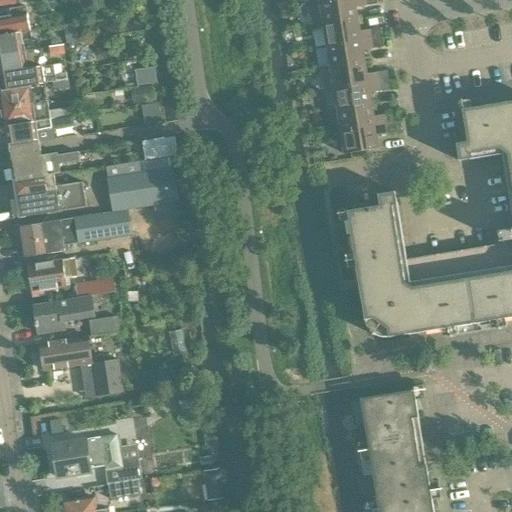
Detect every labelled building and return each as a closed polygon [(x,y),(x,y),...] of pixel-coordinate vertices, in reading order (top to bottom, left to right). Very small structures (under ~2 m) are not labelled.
[(313,27),(323,25),(358,20),(356,8),(376,4),(375,0),(342,0),(320,4),(309,5),(313,27)] [(0,37),(30,33),(26,7),(9,10),(11,17),(0,18),(0,37)] [(323,25),(327,47),(382,38),(380,28),(360,32),(358,20),(323,25)] [(0,37),(0,55),(39,49),(38,41),(32,41),(30,33),(0,37)] [(327,47),(330,68),(365,63),(363,51),(383,47),(382,38),(327,47)] [(96,41),(97,51),(109,49),(107,39),(96,41)] [(51,47),(52,56),(64,54),(62,45),(51,47)] [(0,55),(0,74),(38,69),(36,59),(41,58),(39,49),(0,55)] [(321,70),(324,91),(389,80),(387,71),(367,74),(365,63),(330,68),(321,70)] [(0,92),(45,85),(45,83),(67,80),(66,74),(55,75),(54,66),(38,69),(0,74),(0,92)] [(53,82),(54,91),(69,89),(67,80),(53,82)] [(328,113),(337,111),(372,105),(370,93),(390,90),(389,80),(324,91),(328,113)] [(0,108),(0,110),(44,103),(48,102),(45,85),(0,92),(0,108)] [(459,161),(461,161),(460,159),(465,159),(464,156),(495,151),(495,147),(503,145),(511,151),(511,158),(511,159),(508,160),(511,182),(511,229),(498,232),(500,245),(406,260),(401,261),(392,204),(397,204),(395,192),(377,195),(379,206),(349,211),(347,212),(349,221),(349,222),(350,227),(353,245),(354,251),(354,252),(356,268),(358,277),(360,289),(365,320),(366,326),(369,330),(373,334),(372,335),(373,335),(374,334),(378,337),(384,338),(389,338),(441,329),(506,319),(511,317),(511,102),(472,109),(462,110),(467,142),(456,144),(459,161)] [(1,122),(2,129),(73,117),(72,108),(49,111),(49,112),(45,112),(44,103),(0,110),(2,122),(1,122)] [(337,111),(341,132),(396,123),(394,113),(374,117),(372,105),(337,111)] [(143,110),(145,125),(161,122),(159,107),(143,110)] [(73,117),(2,129),(3,134),(6,133),(8,147),(9,146),(23,144),(39,142),(39,141),(37,131),(51,129),(74,125),(73,117)] [(396,123),(341,132),(344,155),(379,149),(377,136),(397,133),(396,123)] [(145,142),(147,155),(165,152),(163,139),(145,142)] [(8,147),(13,181),(45,175),(53,174),(60,173),(59,164),(79,161),(78,153),(56,156),(56,154),(41,157),(39,142),(23,144),(9,146),(8,147)] [(113,212),(154,205),(178,201),(172,169),(170,157),(139,162),(106,167),(108,179),(113,212)] [(45,175),(13,181),(12,181),(19,219),(87,208),(83,182),(56,187),(53,174),(45,175)] [(44,224),(22,228),(26,258),(65,252),(64,246),(108,239),(104,213),(44,223),(44,224)] [(67,287),(65,279),(77,277),(74,259),(28,267),(33,298),(58,294),(57,288),(67,287)] [(75,285),(77,299),(116,293),(113,279),(75,285)] [(95,317),(92,297),(34,307),(37,322),(35,323),(35,327),(37,327),(39,335),(65,331),(64,323),(95,317)] [(91,322),(93,336),(120,332),(118,318),(91,322)] [(92,363),(88,337),(41,345),(44,371),(79,365),(92,363)] [(92,364),(97,396),(123,392),(118,360),(92,364)] [(433,511),(414,390),(413,391),(360,399),(379,511),(433,511)] [(105,466),(108,485),(138,480),(138,481),(143,480),(141,465),(122,468),(117,436),(53,447),(58,479),(91,473),(91,469),(105,466)] [(138,480),(108,485),(108,486),(109,486),(111,500),(141,495),(138,481),(138,480)] [(109,511),(109,508),(97,510),(95,499),(63,504),(64,506),(62,508),(62,511),(109,511)]
